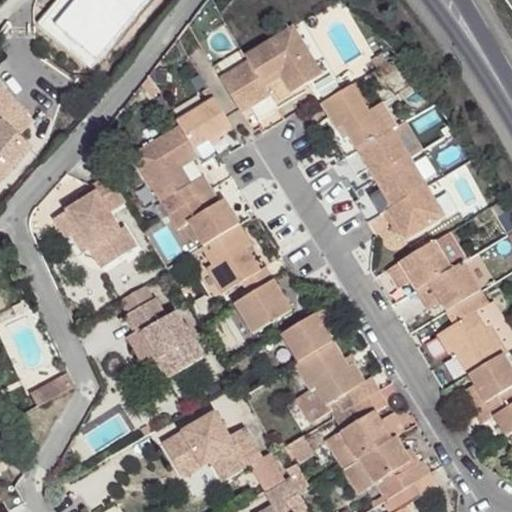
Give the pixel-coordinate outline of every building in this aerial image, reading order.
[(249,63),(278,110),(295,99),(292,95),(323,76),(293,29),(246,58),(249,63)] [(214,68),(221,81),(249,63),(246,58),(242,51),(214,68)] [(372,62),(378,71),(387,65),(382,56),(372,62)] [(265,117),(278,110),(249,63),(221,81),(242,115),(258,105),(265,117)] [(387,65),(378,71),(382,79),(393,72),(388,65),(387,65)] [(158,93),(149,78),(142,86),(154,95),(158,93)] [(354,86),(349,89),(365,115),(370,113),(354,86)] [(0,182),(30,148),(18,138),(12,132),(26,116),(28,113),(0,88),(0,182)] [(331,135),(346,160),(393,132),(399,128),(384,104),(365,115),(349,89),(322,106),(338,131),(331,135)] [(215,100),(177,124),(180,128),(194,150),(197,149),(209,142),(232,127),(215,100)] [(454,133),(437,106),(430,109),(448,136),(449,136),(454,133)] [(33,122),(26,116),(12,132),(18,138),(33,122)] [(399,128),(393,132),(410,160),(423,152),(406,124),(399,128)] [(161,204),(169,217),(211,191),(203,177),(191,185),(179,165),(196,154),(194,150),(180,128),(132,158),(161,204)] [(393,132),(346,160),(354,172),(366,165),(370,170),(376,181),(410,160),(393,132)] [(454,133),(449,136),(453,142),(460,138),(456,132),(454,133)] [(215,152),(209,142),(197,149),(203,159),(215,152)] [(179,165),(181,169),(199,158),(196,154),(179,165)] [(428,188),(410,160),(376,181),(382,191),(386,196),(373,204),(381,216),(388,212),(426,189),(428,188)] [(366,165),(354,172),(357,178),(370,170),(366,165)] [(125,203),(110,177),(92,188),(96,195),(82,203),(67,213),(91,251),(97,247),(109,266),(137,249),(124,228),(120,231),(109,213),(125,203)] [(78,197),(82,203),(96,195),(92,188),(78,197)] [(426,189),(388,212),(406,242),(445,219),(426,189)] [(190,224),(204,247),(240,226),(225,201),(220,204),(211,191),(169,217),(178,231),(190,224)] [(370,198),(373,204),(386,196),(382,191),(370,198)] [(91,251),(67,213),(54,220),(66,240),(72,236),(84,255),(91,251)] [(243,283),(250,296),(274,282),(266,268),(261,272),(247,248),(252,245),(240,226),(204,247),(202,248),(213,266),(208,269),(224,295),(243,283)] [(434,243),(387,272),(395,284),(408,277),(411,282),(417,292),(451,272),(434,243)] [(97,247),(91,251),(103,270),(109,266),(97,247)] [(464,264),(451,272),(417,292),(425,304),(437,297),(447,313),(456,308),(481,293),(464,264)] [(395,284),(399,290),(411,282),(408,277),(395,284)] [(292,312),(274,282),(250,296),(235,305),(254,335),(292,312)] [(144,289),(124,301),(131,314),(152,302),(144,289)] [(488,305),(481,293),(456,308),(463,321),(454,326),(437,336),(449,355),(454,352),(469,376),(503,355),(506,353),(491,328),(487,331),(475,313),(488,305)] [(437,297),(425,304),(428,310),(440,303),(437,297)] [(156,300),(131,314),(127,316),(139,337),(144,334),(160,362),(168,357),(179,374),(203,360),(176,314),(167,319),(156,300)] [(491,328),(506,353),(511,349),(511,338),(491,304),(488,305),(475,313),(487,331),(491,328)] [(281,336),(298,365),(333,344),(327,334),(323,328),(335,321),(328,308),(281,336)] [(456,308),(447,313),(454,326),(463,321),(456,308)] [(323,328),(327,334),(339,327),(335,321),(323,328)] [(139,337),(137,333),(127,339),(145,370),(155,364),(166,382),(179,374),(168,357),(160,362),(144,334),(139,337)] [(332,412),(336,418),(378,393),(379,392),(371,379),(364,384),(353,365),(348,368),(343,361),(333,344),(298,365),(295,367),(310,392),(296,400),(311,425),(332,412)] [(511,369),(503,355),(469,376),(475,387),(479,392),(467,399),(475,412),(511,389),(511,369)] [(352,356),(343,361),(348,368),(353,365),(356,363),(352,356)] [(37,408),(74,388),(68,375),(30,396),(37,408)] [(464,394),(467,399),(479,392),(475,387),(464,394)] [(507,438),(511,434),(511,389),(475,412),(482,425),(494,417),(507,438)] [(378,393),(336,418),(344,431),(328,441),(345,469),(396,438),(405,433),(397,420),(384,428),(375,413),(386,407),(378,393)] [(222,426),(215,414),(210,417),(217,429),(222,426)] [(252,467),(267,492),(284,481),(269,455),(263,459),(245,429),(229,438),(222,426),(217,429),(210,417),(163,445),(178,471),(198,459),(203,468),(212,463),(219,459),(231,479),(252,467)] [(378,484),(411,463),(406,454),(396,438),(345,469),(343,470),(358,496),(378,484)] [(12,451),(6,440),(0,442),(0,450),(3,456),(12,451)] [(380,488),(419,464),(411,451),(406,454),(411,463),(378,484),(380,488)] [(198,459),(178,471),(183,480),(203,468),(198,459)] [(219,459),(212,463),(223,483),(231,479),(219,459)] [(388,501),(430,475),(422,462),(419,464),(380,488),(388,501)] [(438,488),(430,475),(388,501),(384,503),(389,511),(409,511),(406,507),(412,504),(411,503),(438,488)] [(304,511),(308,509),(290,478),(284,481),(267,492),(265,493),(273,507),(265,511),(304,511)] [(295,484),(301,496),(307,492),(300,480),(295,484)] [(388,501),(385,496),(372,505),(375,509),(384,503),(388,501)]
